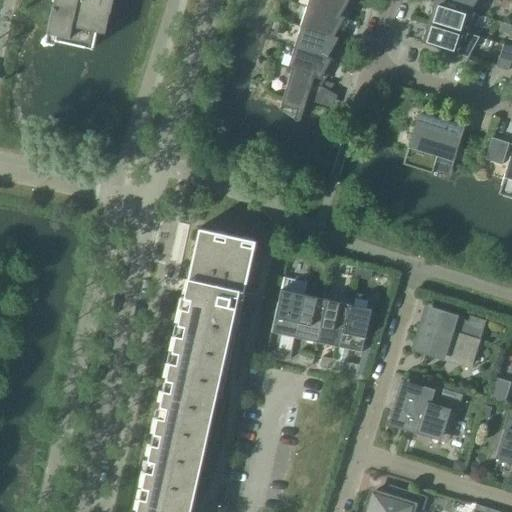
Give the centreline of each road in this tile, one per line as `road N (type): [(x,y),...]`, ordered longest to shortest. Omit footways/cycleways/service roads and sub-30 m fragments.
road 1 (tertiary): [(76,511),(142,205)]
road 2 (tertiary): [(142,205),(209,0)]
road 3 (residential): [(511,113),(379,68),(393,0)]
road 4 (residential): [(511,506),(353,457)]
road 5 (residential): [(353,457),(401,305)]
road 6 (residential): [(142,205),(0,173)]
road 7 (residential): [(248,511),(277,383)]
